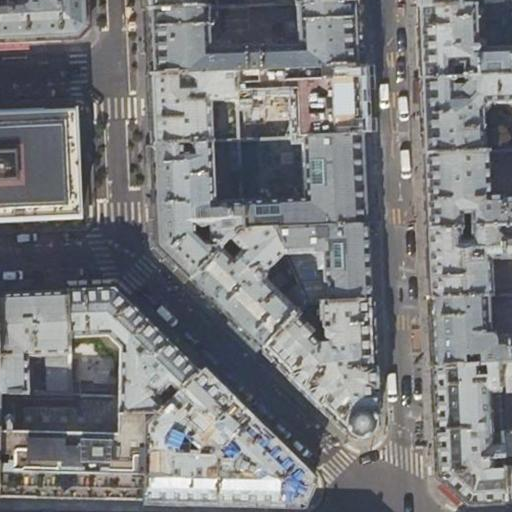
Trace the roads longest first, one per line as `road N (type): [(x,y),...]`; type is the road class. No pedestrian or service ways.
road 1 (residential): [(386,0),(408,511)]
road 2 (residential): [(124,255),(384,511)]
road 3 (residential): [(124,255),(116,72)]
road 4 (residential): [(0,260),(124,255)]
